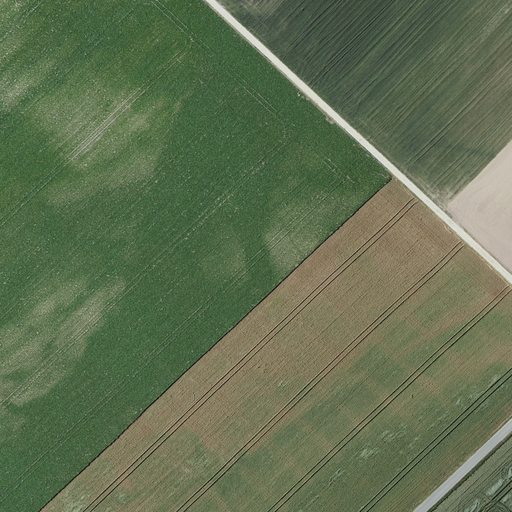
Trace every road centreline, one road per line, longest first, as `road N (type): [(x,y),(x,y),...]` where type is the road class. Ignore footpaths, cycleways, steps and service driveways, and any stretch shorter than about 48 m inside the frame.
road 1 (track): [(209,0),(511,280)]
road 2 (track): [(511,426),(420,511)]
